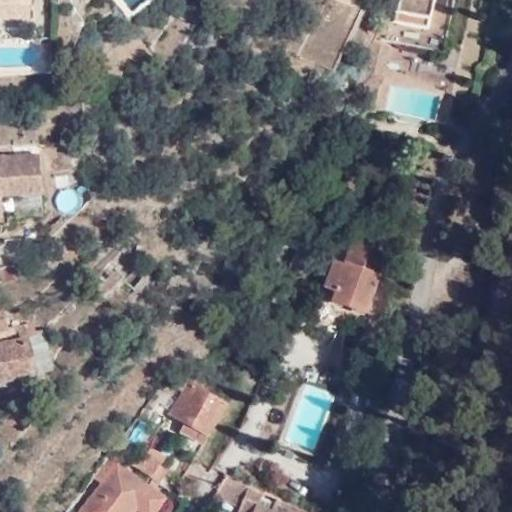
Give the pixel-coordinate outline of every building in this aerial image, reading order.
[(426,28),(432,0),(387,0),(397,2),(393,22),(426,28)] [(0,1),(0,18),(29,19),(30,3),(0,1)] [(363,68),(352,88),(361,98),(380,83),(388,47),(369,42),(363,68)] [(38,154),(13,155),(15,176),(39,174),(38,154)] [(0,192),(0,193),(19,192),(40,191),(39,174),(15,176),(13,155),(0,155),(0,192)] [(40,191),(19,192),(20,215),(42,214),(40,191)] [(386,252),(389,242),(359,232),(357,241),(353,240),(345,266),(333,261),(323,287),(335,291),(331,301),(364,312),(378,276),(395,281),(395,256),(386,252)] [(16,337),(36,334),(35,329),(28,323),(5,328),(2,311),(0,311),(0,380),(35,375),(27,339),(17,341),(16,337)] [(39,333),(36,334),(16,337),(17,341),(27,339),(35,375),(52,371),(46,338),(39,333)] [(97,361),(106,345),(98,339),(88,354),(97,361)] [(226,405),(190,383),(173,412),(186,420),(180,429),(202,444),(226,405)] [(149,479),(156,484),(166,468),(139,451),(129,466),(149,479)] [(110,452),(91,478),(100,485),(80,511),(151,511),(161,499),(117,469),(123,461),(110,452)] [(231,479),(225,477),(217,490),(222,493),(231,479)] [(153,489),(156,484),(149,479),(146,484),(153,489)] [(354,511),(361,485),(345,481),(337,511),(354,511)] [(292,511),(294,507),(247,486),(240,504),(252,509),(250,511),(292,511)]
